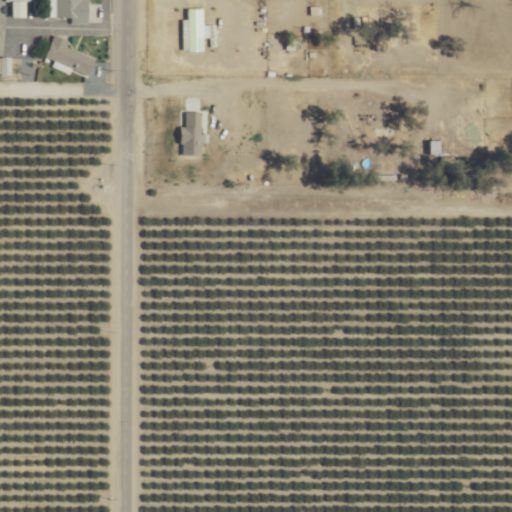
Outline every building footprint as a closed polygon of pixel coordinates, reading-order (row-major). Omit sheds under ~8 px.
[(56,0),(56,17),(89,18),(89,0),(56,0)] [(199,33),(191,32),(190,48),(197,49),(199,33)] [(95,54),(67,47),(69,38),(53,33),(46,59),(90,71),(95,54)] [(11,60),(0,58),(0,71),(9,73),(11,60)] [(201,132),(202,110),(185,110),(185,124),(182,124),(181,153),(200,153),(201,141),(208,141),(208,132),(201,132)]
